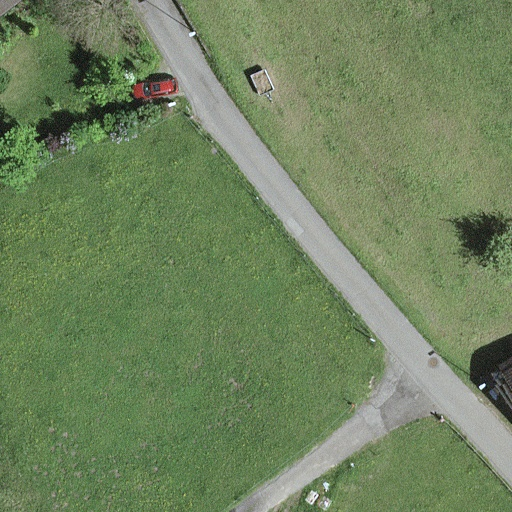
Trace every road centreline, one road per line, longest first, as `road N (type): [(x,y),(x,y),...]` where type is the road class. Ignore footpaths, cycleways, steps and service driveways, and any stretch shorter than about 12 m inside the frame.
road 1 (residential): [(511,448),(436,365),(151,0)]
road 2 (track): [(436,365),(240,511)]
